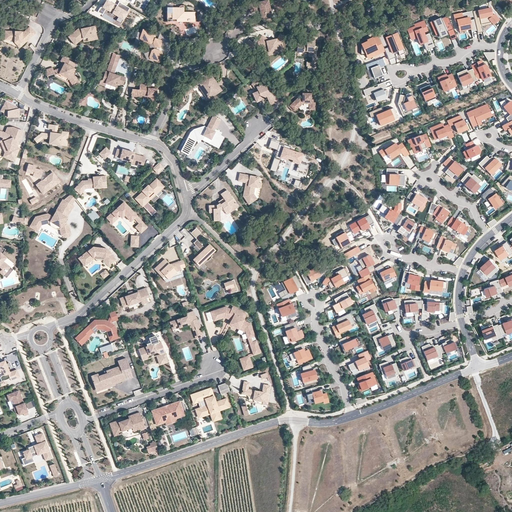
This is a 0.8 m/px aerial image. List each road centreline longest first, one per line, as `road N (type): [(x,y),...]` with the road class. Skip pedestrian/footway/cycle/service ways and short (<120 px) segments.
road 1 (residential): [(318,422),(277,421),(100,479)]
road 2 (residential): [(184,192),(184,217),(81,313),(46,329)]
road 3 (residential): [(214,361),(200,379),(82,421)]
road 4 (residential): [(17,94),(151,142)]
road 5 (residential): [(351,415),(478,368)]
road 6 (residential): [(92,0),(52,23),(17,94)]
road 7 (residential): [(216,49),(172,75),(151,142)]
